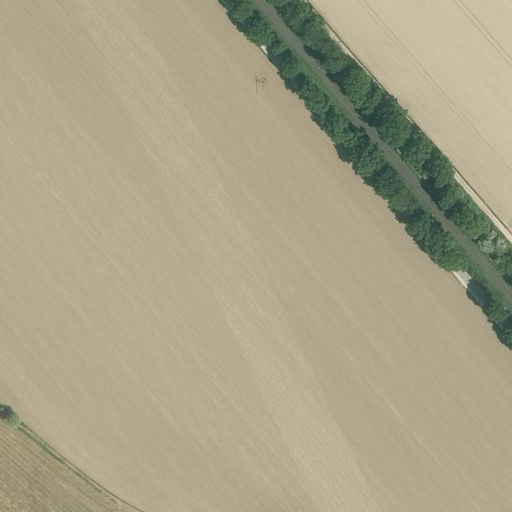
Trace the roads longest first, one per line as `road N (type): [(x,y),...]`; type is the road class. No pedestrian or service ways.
road 1 (unclassified): [(511,337),(225,0)]
road 2 (track): [(511,241),(298,0)]
